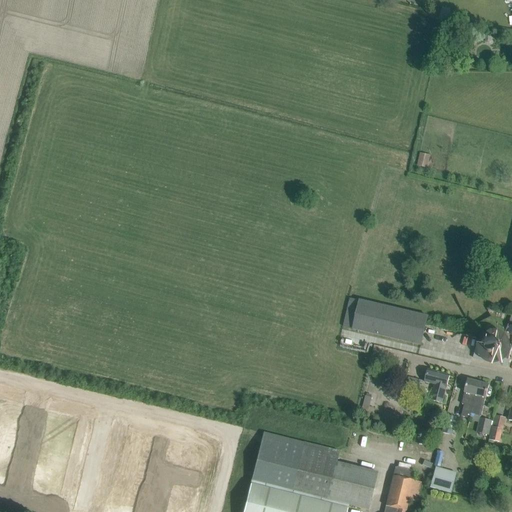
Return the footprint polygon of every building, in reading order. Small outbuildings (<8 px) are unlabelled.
[(421,155),(418,167),(425,169),(428,156),(421,155)] [(421,346),(428,316),(418,314),(349,299),(343,327),(352,330),(421,346)] [(507,367),(511,349),(511,347),(503,345),(502,341),(499,339),(496,337),(493,337),(491,338),(491,337),(480,334),(474,358),(507,367)] [(443,403),(447,385),(449,376),(428,370),(425,382),(435,385),(431,400),(443,403)] [(418,394),(421,381),(409,378),(406,391),(418,394)] [(474,401),(479,382),(468,380),(465,393),(462,404),(464,405),(461,417),(470,419),(471,415),(472,414),(474,401)] [(481,417),(485,398),(486,398),(489,385),(479,382),(474,401),(472,414),(471,415),(481,417)] [(366,396),(362,411),(369,413),(373,398),(366,396)] [(452,435),(456,419),(447,417),(443,432),(452,435)] [(488,435),(492,422),(480,419),(477,433),(488,435)] [(502,429),(492,427),(489,440),(499,442),(502,429)] [(368,510),(377,473),(336,463),(339,452),(263,433),(251,481),(243,511),(346,511),(348,505),(368,510)] [(406,511),(408,501),(416,503),(420,483),(413,481),(415,472),(395,467),(385,508),(384,511),(404,511),(405,511),(406,511)] [(458,474),(436,469),(431,488),(452,494),(458,474)]
